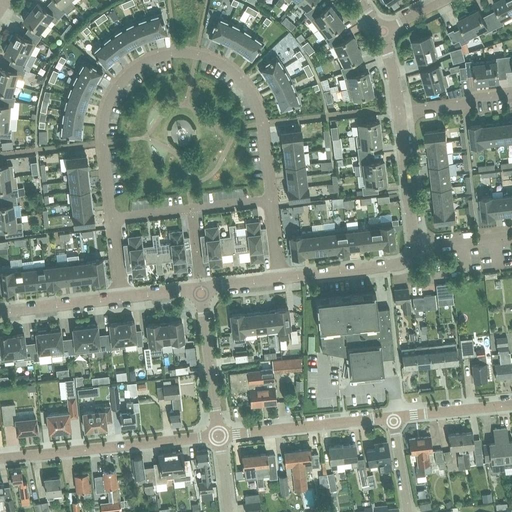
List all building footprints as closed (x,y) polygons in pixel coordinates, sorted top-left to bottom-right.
[(55,0),(51,4),(62,15),(65,12),(67,14),(76,6),(71,0),(70,0),(55,0)] [(298,0),(296,3),(305,11),(304,12),(307,16),(316,7),(312,3),(314,0),(298,0)] [(394,0),(390,3),(394,9),(399,5),(395,0),(394,0)] [(502,20),(511,14),(511,13),(505,0),(495,0),(496,1),(493,3),(498,12),(491,16),(497,27),(504,23),(502,20)] [(58,18),(62,15),(51,4),(46,9),(38,2),(36,4),(35,3),(31,8),(32,10),(31,11),(47,25),(51,20),(55,23),(58,18)] [(245,11),(250,13),(253,8),(248,5),(245,11)] [(311,20),(318,29),(336,15),(335,13),(336,12),(332,6),(331,7),(329,5),(321,12),(316,7),(307,16),(311,20)] [(258,11),(253,8),(250,13),(255,16),(258,11)] [(469,15),(478,32),(483,30),(485,33),(497,27),(491,16),(484,19),(479,10),(477,11),(476,9),(470,13),(471,14),(469,15)] [(40,34),(47,25),(31,11),(29,13),(28,12),(24,17),(25,18),(23,20),(32,27),(28,32),(39,39),(42,35),(40,34)] [(104,13),(99,16),(103,21),(108,18),(104,13)] [(154,38),(162,35),(161,33),(167,32),(164,21),(163,19),(163,20),(161,14),(148,17),(153,36),(154,38)] [(325,38),(327,43),(338,36),(335,30),(344,24),(342,22),(343,21),(339,15),(338,16),(336,15),(318,29),(325,38)] [(467,38),(478,32),(469,15),(467,16),(466,15),(460,18),(461,19),(458,20),(463,30),(456,34),(459,40),(462,45),(469,41),(467,38)] [(98,25),(103,21),(99,16),(94,20),(98,25)] [(136,22),(143,39),(153,36),(148,17),(136,22)] [(222,42),(222,40),(230,22),(217,17),(215,23),(214,23),(214,24),(210,34),(215,36),(214,39),(222,42)] [(266,17),(263,22),(268,25),(271,20),(266,17)] [(123,27),(133,44),(143,39),(136,22),(123,27)] [(222,40),(232,45),(242,28),(230,22),(222,40)] [(70,24),(61,35),(66,39),(75,28),(70,24)] [(82,30),(86,34),(91,30),(87,26),(82,30)] [(112,35),(123,50),(133,44),(123,27),(112,35)] [(232,45),(241,51),(253,35),(242,28),(232,45)] [(459,40),(456,34),(454,29),(448,32),(454,43),(459,40)] [(39,39),(28,32),(25,38),(15,33),(14,35),(13,34),(9,40),(11,41),(10,43),(27,51),(29,52),(28,53),(31,54),(36,44),(39,39)] [(123,50),(112,35),(102,43),(115,57),(123,50)] [(264,43),(253,35),(241,51),(240,52),(247,57),(248,55),(253,59),(259,50),(261,48),(260,48),(264,43)] [(413,46),(415,52),(435,46),(432,35),(413,40),(415,46),(413,46)] [(342,41),(338,36),(327,43),(330,47),(334,45),(339,55),(357,47),(356,45),(357,44),(354,38),(353,39),(351,36),(342,41)] [(312,39),(307,43),(314,50),(318,47),(312,39)] [(14,58),(11,64),(23,69),(25,64),(23,63),(28,53),(29,52),(27,51),(10,43),(9,45),(7,44),(4,50),(6,51),(4,53),(14,58)] [(116,59),(115,57),(102,43),(92,52),(96,57),(97,58),(104,66),(108,63),(110,64),(116,59)] [(419,62),(429,59),(439,56),(435,46),(415,52),(416,57),(418,57),(419,62)] [(341,68),(342,73),(354,68),(352,62),(362,58),(360,55),(362,54),(359,48),(357,49),(357,47),(339,55),(337,56),(342,67),(341,68)] [(450,51),(452,57),(463,54),(462,49),(462,48),(450,51)] [(294,53),(298,58),(303,55),(300,50),(294,53)] [(465,60),(463,54),(452,57),(454,63),(465,60)] [(63,64),(66,59),(61,56),(58,61),(63,64)] [(266,79),(268,78),(284,67),(276,56),(271,60),(271,59),(269,60),(270,61),(260,67),(263,71),(261,72),(266,79)] [(506,67),(505,56),(497,57),(497,60),(485,61),(488,82),(490,82),(490,83),(497,83),(497,81),(500,81),(498,68),(506,67)] [(488,82),(485,61),(474,62),(474,60),(466,61),(466,66),(467,74),(475,73),(476,83),(479,83),(479,85),(486,84),(486,82),(488,82)] [(96,83),(100,76),(98,75),(101,70),(91,65),(92,65),(90,64),(84,61),(78,72),(94,82),(96,83)] [(26,70),(23,69),(11,64),(9,70),(0,67),(0,79),(16,84),(18,78),(22,80),(24,74),(26,70)] [(423,81),(444,75),(441,65),(422,70),(423,75),(422,76),(423,81)] [(450,67),(451,73),(460,71),(460,69),(460,67),(459,65),(450,67)] [(284,67),(268,78),(273,88),(290,79),(284,67)] [(351,88),(369,83),(369,81),(371,80),(369,74),(367,74),(367,72),(356,74),(354,68),(342,73),(344,77),(347,89),(351,88)] [(311,69),(305,72),(308,77),(313,74),(311,69)] [(89,92),(94,82),(78,72),(71,84),(89,92)] [(428,92),(449,85),(446,75),(444,75),(423,81),(425,87),(426,87),(428,92)] [(327,78),(320,81),(324,91),(330,90),(327,78)] [(16,85),(16,84),(0,79),(0,92),(3,93),(1,99),(14,101),(15,96),(10,95),(14,84),(16,85)] [(273,88),(277,98),(296,91),(290,79),(273,88)] [(370,85),(369,83),(351,88),(347,89),(349,100),(372,94),(372,92),(373,91),(372,85),(370,85)] [(85,103),(89,92),(71,84),(66,97),(85,103)] [(330,90),(324,91),(327,103),(333,101),(330,90)] [(296,91),(277,98),(276,98),(279,106),(281,106),(283,111),(293,107),(295,107),(295,106),(300,104),(296,91)] [(63,110),(82,114),(85,103),(66,97),(63,110)] [(13,106),(14,101),(1,99),(0,105),(0,116),(10,118),(11,106),(13,106)] [(82,114),(63,110),(61,123),(81,124),(82,114)] [(9,129),(10,118),(0,116),(0,136),(11,138),(11,129),(9,129)] [(357,124),(358,136),(379,133),(379,131),(381,131),(380,124),(378,124),(378,121),(357,124)] [(83,125),(81,124),(61,123),(60,137),(67,137),(68,138),(68,137),(79,138),(80,133),(82,133),(83,125)] [(487,126),(482,126),(484,145),(495,143),(493,123),(486,124),(487,126)] [(499,123),(493,123),(495,143),(507,142),(504,124),(500,124),(499,123)] [(470,126),(471,136),(472,146),(484,145),(482,126),(482,125),(470,126)] [(282,144),(284,144),(302,141),(301,129),(281,132),(282,144)] [(425,132),(427,144),(447,141),(446,129),(425,132)] [(358,155),(371,154),(370,146),(381,145),(380,142),(382,142),(381,135),(379,135),(379,133),(358,136),(356,136),(358,155)] [(12,141),(1,142),(2,150),(13,149),(12,141)] [(302,142),(302,141),(284,144),(284,148),(282,148),(283,155),(303,153),(301,142),(302,142)] [(427,148),(428,155),(447,153),(446,142),(447,142),(447,141),(427,144),(429,144),(429,148),(427,148)] [(304,164),(303,153),(283,155),(284,161),(286,161),(286,166),(304,164)] [(431,161),(431,166),(449,164),(447,153),(428,155),(429,161),(431,161)] [(360,175),(363,175),(384,172),(384,170),(385,170),(384,163),(383,163),(382,160),(372,162),(371,154),(358,155),(360,175)] [(67,170),(68,169),(86,167),(88,167),(86,155),(66,157),(67,170)] [(286,178),(305,175),(304,164),(286,166),(287,171),(285,171),(286,178)] [(449,164),(431,166),(432,171),(430,171),(431,177),(450,175),(449,164)] [(0,178),(14,176),(12,165),(0,166),(0,178)] [(70,180),(89,178),(88,172),(86,172),(86,167),(68,169),(70,180)] [(384,174),(384,172),(363,175),(364,187),(362,187),(363,195),(376,193),(375,185),(385,184),(385,181),(387,181),(386,174),(384,174)] [(307,186),(305,175),(286,178),(287,184),(289,184),(289,188),(307,186)] [(450,175),(431,177),(432,184),(433,184),(434,189),(451,187),(450,175)] [(14,176),(0,178),(0,190),(2,190),(3,198),(16,196),(18,196),(17,182),(12,183),(11,177),(14,177),(14,176)] [(71,192),(89,190),(88,185),(90,185),(89,178),(70,180),(71,192)] [(308,186),(307,186),(289,188),(287,188),(289,200),(309,198),(308,186)] [(453,198),(451,187),(434,189),(434,193),(433,194),(433,200),(453,198)] [(72,203),(92,201),(91,194),(89,194),(89,190),(71,192),(72,203)] [(50,201),(58,199),(56,191),(48,193),(50,201)] [(0,217),(16,216),(15,204),(17,204),(17,201),(20,201),(19,196),(18,196),(16,196),(3,198),(4,205),(0,205),(0,217)] [(493,197),(495,217),(495,215),(500,215),(500,217),(506,216),(504,196),(493,198),(493,197)] [(344,206),(343,200),(343,197),(339,198),(331,199),(332,208),(344,206)] [(483,218),(495,217),(493,197),(481,198),(483,218)] [(435,211),(455,209),(454,209),(453,198),(433,200),(434,207),(436,206),(437,211),(435,211)] [(92,207),(92,201),(72,203),(74,214),(91,212),(91,207),(92,207)] [(457,221),(455,209),(435,211),(436,223),(457,221)] [(91,212),(74,214),(73,214),(74,226),(94,224),(93,212),(91,212)] [(16,216),(0,217),(0,229),(7,229),(8,237),(23,235),(22,221),(17,222),(16,216)] [(380,227),(382,245),(383,247),(395,245),(392,225),(392,220),(380,221),(380,227)] [(235,224),(232,225),(234,244),(267,240),(266,227),(260,228),(259,221),(246,223),(248,234),(237,235),(235,224)] [(234,244),(232,225),(229,225),(230,236),(219,237),(218,226),(205,228),(206,234),(200,235),(201,248),(234,244)] [(349,251),(349,250),(346,226),(334,228),(337,252),(349,251)] [(347,226),(346,226),(349,250),(356,250),(355,248),(360,247),(358,228),(347,229),(347,226)] [(378,245),(382,245),(380,227),(369,229),(372,248),(378,247),(378,245)] [(337,252),(334,228),(324,229),(326,251),(331,251),(331,253),(337,252)] [(372,248),(369,229),(358,230),(358,228),(360,247),(365,247),(365,249),(372,248)] [(312,231),(315,255),(322,254),(321,252),(326,251),(324,229),(312,231)] [(158,233),(155,234),(158,253),(190,250),(189,236),(183,237),(182,231),(170,232),(171,243),(160,244),(158,233)] [(312,231),(301,232),(304,254),(308,254),(309,255),(315,255),(312,231)] [(304,256),(304,254),(301,232),(300,232),(301,236),(290,237),(292,257),(304,256)] [(125,257),(158,253),(155,234),(152,234),(153,245),(142,246),(141,236),(128,237),(129,244),(123,244),(125,257)] [(269,253),(267,240),(234,244),(237,264),(240,263),(239,253),(250,251),(251,262),(263,261),(263,254),(269,253)] [(234,244),(201,248),(203,261),(209,260),(210,267),(222,266),(221,255),(232,253),(233,264),(237,264),(234,244)] [(192,263),(190,250),(158,253),(160,273),(163,273),(162,262),(173,260),(174,271),(187,270),(186,263),(192,263)] [(160,273),(158,253),(125,257),(126,270),(132,270),(133,276),(145,275),(144,264),(155,263),(157,273),(160,273)] [(68,260),(67,260),(70,282),(75,281),(75,283),(81,282),(79,263),(79,258),(68,260)] [(90,261),(90,262),(92,279),(92,281),(104,280),(102,259),(90,261)] [(67,260),(56,261),(59,285),(65,284),(65,283),(70,282),(67,260)] [(59,285),(56,261),(56,266),(46,267),(45,265),(47,287),(59,285)] [(92,279),(90,262),(79,263),(81,282),(88,282),(88,280),(92,279)] [(14,290),(14,289),(11,266),(11,265),(0,266),(0,276),(2,292),(14,290)] [(22,265),(11,266),(14,289),(18,288),(18,290),(25,289),(22,265)] [(22,265),(25,289),(31,288),(31,287),(36,286),(34,266),(23,267),(22,265)] [(47,287),(45,265),(34,266),(36,286),(41,285),(41,287),(47,287)] [(437,298),(453,297),(451,283),(436,285),(437,298)] [(403,313),(411,312),(409,288),(395,289),(396,303),(402,303),(403,313)] [(389,308),(386,308),(386,310),(377,311),(375,293),(316,299),(319,331),(320,331),(322,351),(336,354),(337,352),(348,354),(350,378),(384,374),(382,357),(391,356),(391,358),(394,357),(389,308)] [(423,297),(425,309),(436,308),(434,294),(424,296),(424,297),(423,297)] [(414,311),(425,309),(423,297),(413,298),(414,311)] [(276,309),(278,328),(278,330),(290,328),(288,308),(276,309)] [(265,312),(267,330),(278,328),(276,309),(270,310),(270,312),(265,312)] [(253,312),(256,331),(267,330),(265,312),(260,313),(260,311),(253,312)] [(243,315),(245,332),(256,331),(253,312),(247,313),(247,314),(243,315)] [(245,333),(245,332),(243,315),(242,313),(230,314),(233,335),(245,333)] [(126,322),(122,322),(125,347),(125,345),(137,343),(137,346),(143,345),(142,332),(135,333),(134,320),(126,321),(126,322)] [(172,341),(172,345),(172,347),(185,345),(182,320),(169,321),(170,323),(172,341)] [(106,349),(125,347),(122,322),(118,323),(117,322),(109,323),(111,336),(105,337),(106,349)] [(170,323),(165,324),(165,322),(159,323),(161,343),(161,347),(172,345),(172,341),(170,323)] [(161,347),(161,343),(159,323),(147,324),(149,347),(143,348),(146,368),(152,367),(151,355),(162,353),(161,347)] [(106,349),(105,337),(99,337),(97,325),(95,326),(95,324),(87,325),(87,326),(85,327),(88,352),(106,349)] [(70,354),(88,352),(85,327),(83,327),(82,325),(75,326),(75,328),(73,328),(74,340),(68,341),(70,354)] [(51,331),(48,331),(51,356),(70,354),(68,341),(62,342),(61,330),(58,330),(58,328),(51,329),(51,331)] [(51,356),(48,331),(46,331),(46,330),(38,331),(38,332),(36,333),(37,345),(31,345),(33,358),(33,361),(39,360),(39,355),(51,354),(51,356)] [(16,335),(11,335),(14,360),(15,360),(14,356),(21,355),(21,360),(33,358),(31,345),(25,346),(24,333),(16,334),(16,335)] [(0,362),(14,360),(11,335),(7,336),(7,335),(0,335),(0,343),(1,349),(0,349),(0,362)] [(511,377),(511,362),(510,353),(509,353),(507,336),(496,337),(498,354),(499,354),(500,363),(494,364),(496,379),(511,377)] [(485,355),(484,349),(474,350),(472,338),(460,340),(462,357),(478,356),(479,364),(472,365),(474,381),(487,380),(486,372),(487,372),(485,355)] [(456,342),(442,344),(444,364),(458,362),(456,342)] [(200,362),(200,344),(190,344),(190,362),(200,362)] [(431,365),(444,364),(442,344),(428,345),(431,365)] [(415,347),(417,367),(431,365),(428,345),(415,347)] [(403,368),(417,367),(415,347),(401,348),(403,368)] [(293,358),(286,359),(287,370),(301,369),(300,358),(293,358)] [(273,369),(260,370),(264,403),(276,402),(273,369)] [(264,403),(260,370),(229,374),(231,392),(249,390),(251,405),(264,403)] [(109,376),(101,377),(102,384),(110,383),(109,376)] [(179,384),(178,384),(177,378),(175,378),(175,384),(163,386),(164,398),(172,397),(173,410),(169,411),(170,426),(181,424),(180,410),(182,410),(180,396),(179,384)] [(73,380),(66,381),(67,398),(75,397),(73,380)] [(112,410),(120,409),(117,385),(110,386),(112,410)] [(69,410),(47,412),(49,432),(71,430),(69,418),(77,417),(75,397),(67,398),(69,410)] [(135,425),(134,409),(138,409),(138,401),(126,402),(126,405),(127,414),(120,415),(121,427),(123,427),(123,428),(129,427),(129,426),(135,425)] [(4,425),(16,424),(17,433),(37,431),(36,417),(16,419),(14,404),(1,405),(4,425)] [(112,421),(110,405),(101,406),(101,407),(94,407),(94,411),(83,412),(85,430),(93,429),(93,430),(98,429),(107,428),(106,422),(112,421)] [(504,470),(504,467),(504,460),(500,428),(493,429),(495,443),(484,444),(486,462),(491,461),(492,472),(504,470)] [(506,428),(500,428),(504,460),(504,467),(511,466),(511,440),(508,441),(506,428)] [(462,452),(463,455),(463,462),(465,468),(470,468),(468,453),(465,453),(465,452),(466,452),(465,447),(474,446),(472,431),(460,433),(462,452)] [(462,452),(460,433),(448,434),(450,449),(459,448),(459,452),(462,452)] [(431,436),(420,437),(424,473),(431,472),(430,465),(429,465),(427,451),(432,451),(431,436)] [(424,473),(420,437),(409,438),(411,453),(416,453),(418,466),(415,466),(416,476),(425,476),(424,473)] [(382,463),(383,470),(391,468),(387,442),(374,444),(375,448),(367,450),(368,459),(369,465),(382,463)] [(342,445),(343,461),(351,460),(352,467),(357,466),(356,459),(357,459),(355,443),(342,445)] [(344,470),(343,461),(342,445),(328,446),(330,462),(331,462),(331,469),(337,469),(337,471),(344,470)] [(310,448),(297,450),(298,464),(299,474),(301,490),(307,489),(305,471),(312,470),(311,467),(319,466),(318,454),(310,454),(310,448)] [(194,458),(195,466),(201,466),(202,481),(199,481),(200,492),(213,491),(211,480),(207,449),(196,450),(196,457),(194,458)] [(434,450),(436,463),(439,463),(439,469),(445,468),(442,449),(434,450)] [(294,475),(294,482),(295,490),(301,490),(299,474),(298,464),(297,450),(284,451),(285,465),(292,465),(294,475)] [(443,452),(445,462),(452,461),(450,450),(443,452)] [(174,482),(193,479),(189,459),(189,463),(185,462),(182,452),(171,453),(173,476),(174,482)] [(173,476),(171,453),(159,454),(160,466),(154,467),(154,463),(153,463),(154,466),(156,484),(168,482),(167,476),(173,476)] [(254,454),(257,476),(258,486),(264,486),(262,474),(269,473),(270,479),(277,478),(275,454),(268,455),(267,453),(254,454)] [(476,464),(483,464),(482,453),(474,453),(476,464)] [(243,469),(235,470),(236,479),(257,476),(254,454),(241,456),(243,469)] [(142,456),(132,458),(134,478),(138,478),(138,482),(144,482),(145,495),(154,494),(153,484),(156,484),(154,466),(144,467),(142,456)] [(368,484),(367,479),(364,468),(358,469),(361,480),(362,485),(368,484)] [(21,469),(11,470),(13,485),(19,484),(21,497),(28,496),(27,482),(23,482),(21,469)] [(100,503),(101,511),(112,511),(122,511),(118,479),(116,479),(115,470),(103,472),(103,474),(94,475),(96,492),(108,490),(109,500),(100,501),(100,502),(100,503)] [(75,475),(76,485),(77,492),(84,491),(84,498),(91,497),(90,482),(88,483),(87,473),(75,475)] [(331,491),(337,490),(333,473),(327,474),(331,491)] [(279,476),(280,494),(288,493),(286,475),(279,476)] [(61,492),(60,486),(59,476),(44,478),(47,499),(54,499),(54,493),(61,492)] [(427,485),(419,486),(419,494),(428,493),(427,485)] [(14,511),(12,498),(5,500),(7,511),(14,511)] [(49,511),(47,502),(41,503),(42,511),(49,511)] [(259,502),(246,503),(245,503),(245,511),(255,511),(261,511),(259,502)] [(430,502),(419,504),(420,510),(431,508),(430,502)] [(42,511),(41,503),(34,505),(35,511),(42,511)]
